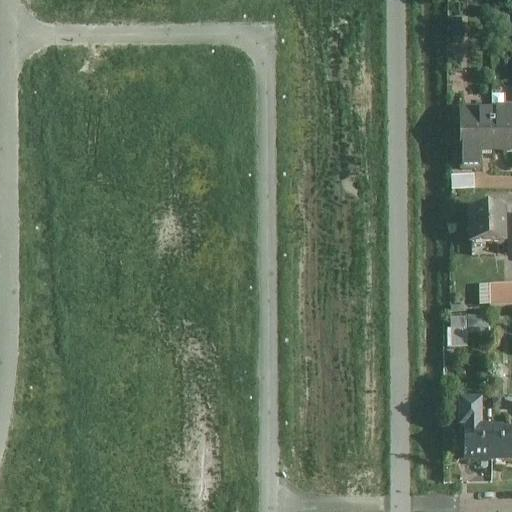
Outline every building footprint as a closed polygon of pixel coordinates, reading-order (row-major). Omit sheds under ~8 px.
[(491,155),(491,108),(459,109),(460,172),(481,172),(481,155),(491,155)] [(511,108),(491,108),(491,155),(511,154),(511,108)] [(508,245),(506,209),(466,211),(468,247),(508,245)] [(511,305),(511,286),(490,287),(491,306),(511,305)] [(452,350),(473,349),(472,334),(490,334),(490,317),(451,318),(452,350)] [(493,465),(493,430),(481,430),(481,403),(458,403),(458,431),(464,431),(464,465),(493,465)] [(511,464),(511,429),(493,430),(493,465),(511,464)]
